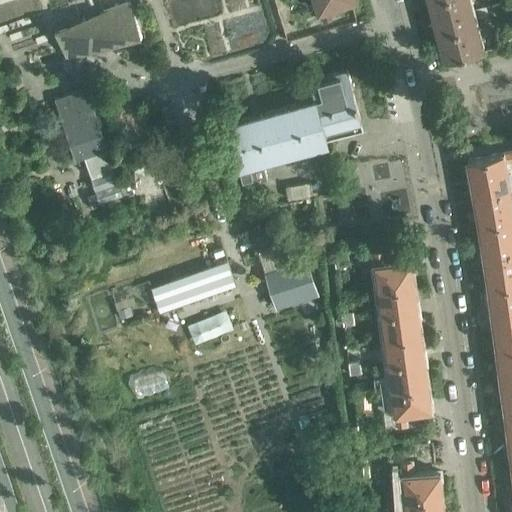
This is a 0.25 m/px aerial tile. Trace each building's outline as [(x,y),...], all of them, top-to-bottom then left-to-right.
[(347,0),(317,0),(324,21),(333,18),(329,6),(347,0)] [(474,18),(469,0),(431,0),(435,15),(440,33),(458,28),(456,23),(474,18)] [(83,17),(55,27),(62,46),(65,54),(65,55),(67,60),(95,51),(114,44),(142,34),(130,1),(103,10),(105,16),(85,22),(83,17)] [(503,11),(501,2),(489,6),(491,14),(503,11)] [(506,20),(503,11),(491,14),(493,23),(506,20)] [(480,40),(474,18),(456,23),(458,28),(440,33),(446,59),(482,50),(480,40)] [(327,138),(361,119),(348,69),(310,79),(315,97),(228,122),(244,178),(254,175),(251,165),(329,143),(327,138)] [(112,162),(86,88),(56,98),(77,157),(91,152),(97,169),(112,162)] [(504,152),(468,160),(473,186),(490,183),(492,191),(511,187),(506,162),(504,152)] [(490,183),(473,186),(480,223),(511,217),(511,194),(511,187),(492,191),(490,183)] [(511,250),(511,217),(480,223),(485,260),(502,258),(501,252),(511,250)] [(281,243),(274,223),(250,231),(256,251),(281,243)] [(216,255),(226,252),(223,246),(214,249),(216,255)] [(416,283),(414,267),(412,258),(385,262),(384,250),(374,251),(379,288),(416,283)] [(511,283),(511,250),(501,252),(502,258),(485,260),(489,287),(511,283)] [(159,308),(236,281),(227,257),(151,284),(159,308)] [(277,306),(318,293),(307,259),(266,273),(277,306)] [(419,308),(416,283),(379,288),(383,313),(419,308)] [(511,319),(511,283),(489,287),(492,309),(493,313),(509,311),(511,319)] [(174,311),(180,331),(249,309),(243,289),(174,311)] [(120,317),(134,313),(130,303),(117,307),(120,317)] [(423,333),(420,316),(419,308),(383,313),(386,338),(423,333)] [(511,347),(511,319),(509,311),(493,313),(497,349),(511,347)] [(186,344),(193,365),(262,340),(254,320),(186,344)] [(426,358),(423,333),(386,338),(389,363),(426,358)] [(511,347),(497,349),(502,385),(511,384),(511,347)] [(429,383),(427,366),(426,358),(389,363),(393,388),(429,383)] [(433,408),(432,400),(429,383),(393,388),(398,425),(407,423),(405,412),(433,408)] [(511,409),(511,384),(502,385),(506,411),(511,409)] [(329,408),(335,407),(330,388),(325,389),(329,408)] [(443,495),(442,479),(441,470),(413,472),(412,461),(403,461),(406,498),(443,495)] [(444,511),(443,495),(406,498),(407,511),(444,511)]
